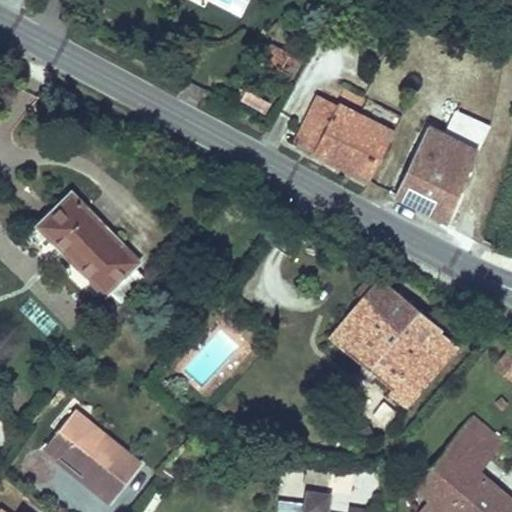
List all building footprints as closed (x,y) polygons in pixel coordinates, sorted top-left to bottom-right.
[(269,65),(279,48),(269,42),(258,59),(269,65)] [(378,52),(384,55),(387,48),(381,45),(378,52)] [(279,71),(290,54),(279,48),(269,65),(279,71)] [(287,75),(297,58),(290,54),(279,71),(287,75)] [(366,184),(393,130),(340,103),(339,106),(317,95),(293,142),(313,152),(311,156),(366,184)] [(447,225),(470,169),(469,169),(488,126),(456,110),(445,132),(428,124),(393,198),(447,225)] [(139,259),(73,191),(37,227),(103,295),(107,291),(119,304),(146,278),(133,265),(139,259)] [(416,361),(439,333),(442,329),(381,278),(375,285),(368,280),(363,286),(370,292),(363,299),(330,339),(392,390),(390,393),(405,406),(432,374),(416,361)] [(363,299),(370,292),(363,286),(356,293),(363,299)] [(432,374),(455,346),(439,333),(416,361),(432,374)] [(511,380),(511,379),(511,347),(496,367),(511,380)] [(501,409),(506,403),(501,397),(495,402),(501,409)] [(384,402),(371,418),(385,429),(398,413),(384,402)] [(141,464),(104,434),(97,442),(81,429),(87,420),(74,409),(42,448),(56,459),(61,453),(90,476),(92,474),(99,479),(92,487),(110,502),(141,464)] [(511,511),(511,502),(477,471),(503,442),(472,416),(413,487),(428,500),(441,511),(511,511)] [(104,434),(87,420),(81,429),(97,442),(104,434)] [(90,476),(61,453),(56,459),(85,483),(85,482),(92,487),(99,479),(92,474),(90,476)] [(263,470),(265,460),(255,458),(253,468),(263,470)] [(350,493),(353,469),(338,471),(332,470),(329,490),(350,493)] [(325,511),(329,494),(307,491),(303,511),(325,511)] [(441,511),(428,500),(417,511),(441,511)]
